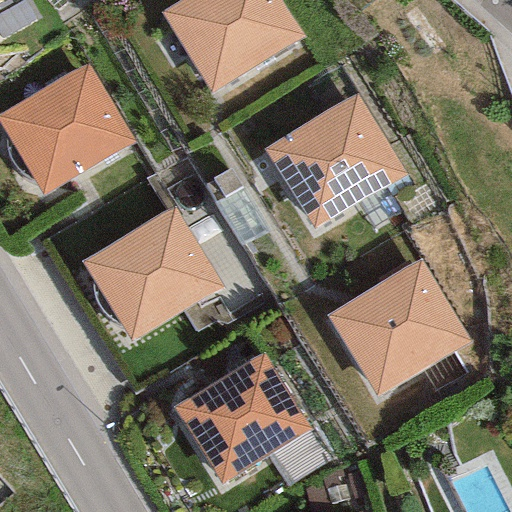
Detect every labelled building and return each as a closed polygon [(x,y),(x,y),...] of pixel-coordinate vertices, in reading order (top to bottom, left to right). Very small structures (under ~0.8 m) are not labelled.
[(210,94),(303,38),(277,0),(184,0),(160,14),(210,94)] [(0,126),(41,197),(133,143),(87,64),(0,113),(0,126)] [(313,228),(404,176),(354,96),(262,151),(313,228)] [(129,342),(224,288),(174,206),(79,264),(129,342)] [(375,396),(469,342),(419,261),(325,317),(375,396)] [(220,485),(308,430),(262,353),(172,407),(220,485)]
